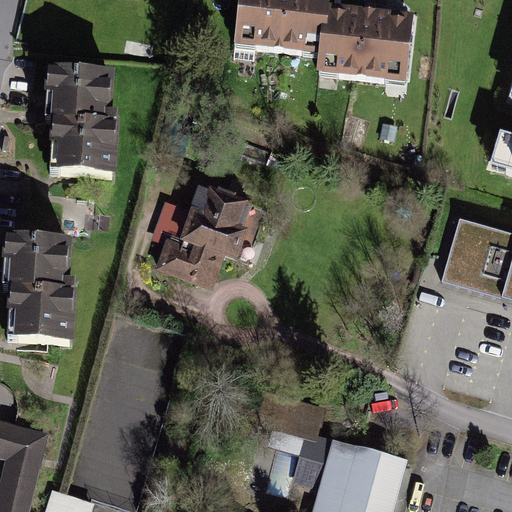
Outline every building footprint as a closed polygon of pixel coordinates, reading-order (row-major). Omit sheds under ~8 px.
[(125,0),(156,8),(158,0),(125,0)] [(244,0),(238,53),(326,63),(332,15),(333,0),(244,0)] [(369,19),(332,15),(326,63),(324,84),(408,95),(416,25),(369,19)] [(476,179),(511,190),(511,60),(495,113),(511,118),(511,122),(500,158),(485,153),(476,179)] [(117,82),(56,81),(54,152),(61,152),(60,181),(121,182),(122,125),(115,125),(117,82)] [(258,212),(199,192),(181,245),(173,243),(162,275),(215,293),(227,260),(240,264),(258,212)] [(511,238),(460,225),(444,287),(511,304),(511,238)] [(72,247),(10,246),(9,295),(17,295),(15,344),(76,346),(78,288),(71,288),(72,247)] [(0,427),(0,462),(7,465),(0,494),(0,511),(32,511),(50,440),(0,427)] [(337,445),(317,511),(399,511),(413,467),(337,445)] [(95,511),(96,510),(52,497),(48,511),(95,511)]
